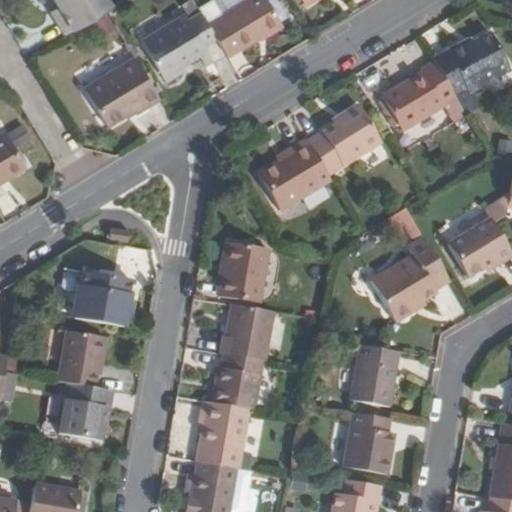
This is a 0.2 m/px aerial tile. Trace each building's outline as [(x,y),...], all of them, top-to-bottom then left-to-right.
[(54,0),(59,7),(64,16),(56,21),(65,35),(105,11),(111,7),(107,0),(54,0)] [(192,0),(187,0),(179,5),(184,14),(187,20),(200,12),(197,8),(192,0)] [(200,12),(207,25),(216,40),(227,57),(280,25),(265,0),(247,0),(222,16),(216,7),(212,0),(209,0),(197,8),(200,12)] [(59,7),(51,12),(56,21),(64,16),(59,7)] [(213,62),(204,47),(216,40),(207,25),(200,12),(187,20),(184,14),(140,41),(164,82),(185,69),(181,63),(190,58),(192,61),(200,57),(206,67),(213,62)] [(114,29),(105,16),(92,24),(101,37),(114,29)] [(431,60),(433,62),(454,97),(462,111),(478,101),(470,88),(510,63),(490,30),(472,41),(466,45),(463,40),(431,60)] [(469,36),(463,40),(466,45),(472,41),(469,36)] [(134,111),(136,114),(159,100),(134,58),(84,88),(107,126),(134,111)] [(421,73),(381,98),(382,101),(398,126),(402,133),(443,107),(454,124),(466,117),(462,111),(454,97),(433,62),(419,70),(421,73)] [(382,101),(378,104),(393,128),(398,126),(382,101)] [(345,119),(333,126),(305,143),(325,176),(380,143),(356,105),(342,114),(345,119)] [(345,119),(342,114),(330,120),(333,126),(345,119)] [(18,145),(30,138),(22,124),(10,131),(18,145)] [(4,133),(0,135),(0,182),(25,167),(4,133)] [(508,155),(510,143),(496,140),(495,153),(508,155)] [(256,175),(279,211),(328,181),(325,176),(305,143),(304,141),(285,152),(287,156),(256,175)] [(481,208),(488,218),(492,225),(502,218),(504,207),(506,194),(481,208)] [(493,263),(495,267),(511,257),(492,225),(488,218),(444,244),(466,279),(493,263)] [(411,222),(403,227),(410,239),(418,233),(411,222)] [(130,230),(110,226),(108,237),(128,241),(130,230)] [(434,292),(432,289),(447,280),(421,238),(406,248),(410,256),(368,281),(393,322),(412,311),(410,307),(434,292)] [(258,304),(267,249),(228,243),(219,298),(258,304)] [(129,280),(80,272),(72,320),(121,328),(129,280)] [(224,337),(222,336),(218,355),(222,355),(261,362),(263,362),(272,312),(230,305),(224,337)] [(305,310),(304,318),(316,320),(317,312),(305,310)] [(105,338),(66,331),(57,382),(66,384),(93,389),(97,361),(100,361),(105,338)] [(314,339),(311,353),(322,355),(325,341),(314,339)] [(348,400),(386,407),(396,353),(357,346),(348,400)] [(219,369),(216,368),(209,404),(247,410),(253,411),(253,408),(261,364),(261,362),(222,355),(219,369)] [(16,360),(5,358),(3,373),(14,375),(16,360)] [(14,375),(3,373),(0,388),(0,393),(11,395),(15,375),(14,375)] [(104,408),(107,408),(110,391),(93,389),(66,384),(58,434),(98,441),(101,423),(104,408)] [(11,395),(0,393),(0,400),(10,402),(11,395)] [(209,404),(204,403),(194,461),(200,463),(234,468),(237,469),(247,410),(209,404)] [(351,413),(349,425),(342,467),(385,475),(389,449),(382,447),(385,432),(387,420),(351,413)] [(511,426),(500,424),(487,497),(511,501),(511,426)] [(392,434),(385,432),(382,447),(389,449),(392,434)] [(186,496),(183,511),(226,511),(234,468),(200,463),(198,476),(194,497),(186,496)] [(304,475),(293,473),(291,487),(303,490),(304,475)] [(194,497),(198,476),(186,474),(182,495),(186,496),(194,497)] [(374,511),(379,487),(344,480),(341,494),(333,493),(329,511),(374,511)] [(75,511),(79,493),(32,486),(27,511),(75,511)] [(79,493),(75,511),(83,511),(86,495),(79,493)] [(0,511),(12,511),(14,499),(0,496),(0,511)] [(479,511),(511,511),(511,501),(487,497),(484,511),(479,511)] [(14,499),(12,511),(22,511),(24,501),(14,499)]
